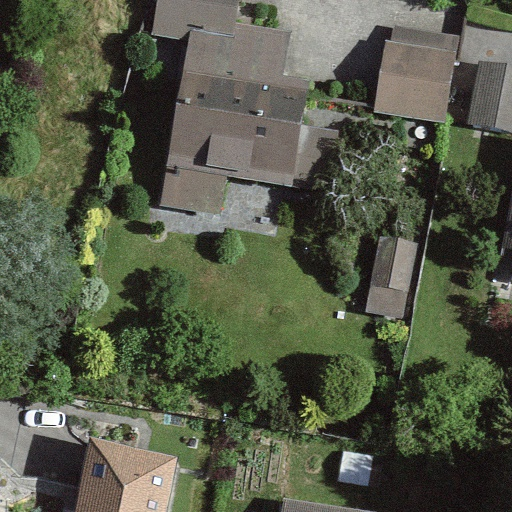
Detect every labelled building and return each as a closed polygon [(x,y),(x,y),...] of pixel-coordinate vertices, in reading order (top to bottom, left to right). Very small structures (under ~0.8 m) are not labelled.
[(244,0),(162,0),(154,44),(194,51),(163,220),(235,233),(242,196),(334,213),(346,143),(306,135),(313,94),(286,89),(295,43),(239,33),(244,0)] [(401,34),(399,48),(391,47),(379,120),(454,132),(468,45),(401,34)] [(511,72),(484,68),(475,127),(511,132),(511,72)] [(0,298),(13,213),(0,211),(0,298)] [(425,252),(387,246),(374,321),(413,328),(425,252)] [(176,511),(187,469),(101,449),(86,511),(176,511)]
